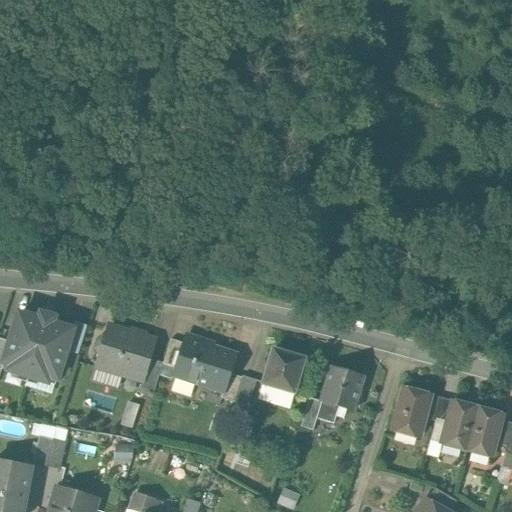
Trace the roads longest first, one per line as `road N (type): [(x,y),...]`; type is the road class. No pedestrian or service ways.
road 1 (residential): [(399,344),(128,287),(0,277)]
road 2 (residential): [(399,344),(349,511)]
